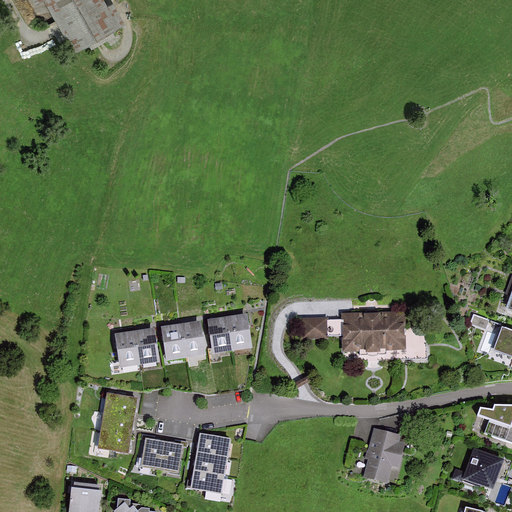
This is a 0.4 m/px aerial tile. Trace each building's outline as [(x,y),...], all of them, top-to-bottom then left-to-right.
[(124,25),(109,0),(57,0),(84,47),(124,25)] [(409,314),(347,316),(348,352),(410,350),(409,314)] [(246,317),(227,319),(232,350),(251,348),(246,317)] [(227,319),(209,322),(213,353),(232,350),(227,319)] [(330,320),(306,319),(305,338),(330,338),(330,320)] [(199,323),(181,326),(186,357),(204,354),(199,323)] [(181,326),(163,329),(167,359),(186,357),(181,326)] [(511,328),(509,328),(501,351),(511,354),(511,328)] [(153,331),(135,334),(139,364),(157,362),(153,331)] [(135,334),(117,336),(121,367),(139,364),(135,334)] [(108,395),(105,413),(133,418),(136,400),(108,395)] [(496,421),(491,434),(511,442),(511,406),(504,405),(501,411),(489,408),(486,417),(496,421)] [(105,413),(102,431),(130,435),(133,418),(105,413)] [(102,431),(100,448),(127,453),(130,435),(102,431)] [(372,478),(394,483),(399,464),(404,465),(408,445),(403,444),(404,436),(379,431),(373,458),(376,458),(372,478)] [(200,435),(197,453),(226,458),(229,440),(200,435)] [(164,443),(146,440),(141,468),(160,471),(164,443)] [(183,446),(164,443),(160,471),(178,474),(183,446)] [(504,460),(474,449),(463,480),(493,491),(504,460)] [(197,453),(194,471),(223,476),(226,458),(197,453)] [(464,473),(456,470),(452,480),(461,483),(464,473)] [(194,471),(192,489),(220,494),(223,476),(194,471)] [(99,511),(102,488),(76,486),(73,511),(99,511)] [(119,501),(118,511),(160,511),(161,509),(134,507),(135,502),(119,501)]
